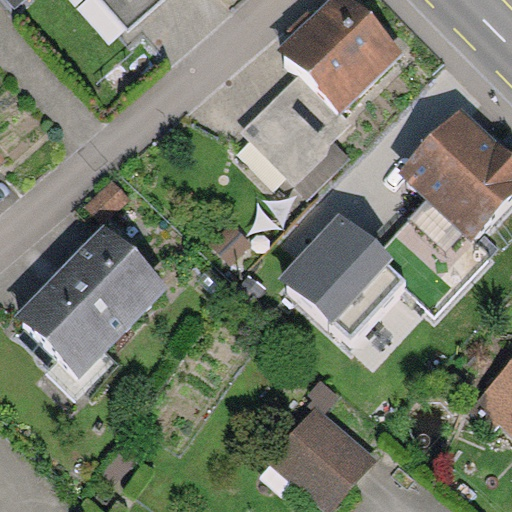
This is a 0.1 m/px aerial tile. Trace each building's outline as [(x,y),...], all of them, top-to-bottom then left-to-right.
[(165,0),(106,0),(132,29),(165,0)] [(345,9),(286,68),(304,86),(252,136),(296,180),(347,130),(338,121),(398,62),(345,9)] [(511,174),(462,129),(408,188),(431,209),(403,239),(463,294),(491,264),(474,249),(511,208),(511,174)] [(127,206),(113,190),(89,213),(103,228),(127,206)] [(463,294),(403,239),(378,268),(342,235),(287,295),(353,355),(407,296),(436,323),(463,294)] [(108,246),(24,330),(78,383),(161,298),(108,246)] [(335,511),(373,468),(317,419),(274,468),(325,511),(335,511)]
